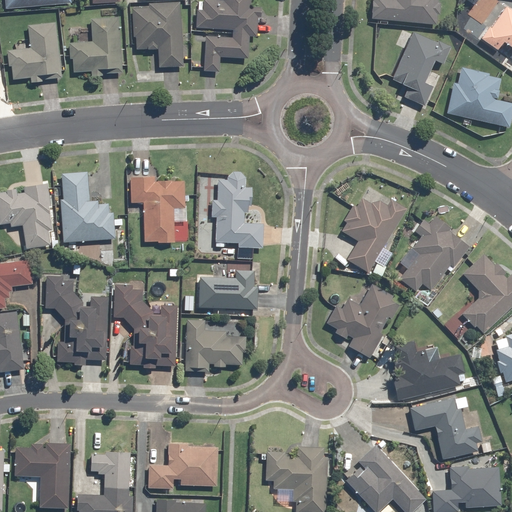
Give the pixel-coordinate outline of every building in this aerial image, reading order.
[(1,0),(2,9),(67,4),(66,0),(1,0)] [(220,0),(221,1),(196,0),(192,0),(191,28),(229,30),(229,39),(202,37),(200,71),(216,72),(217,58),(245,59),(247,37),(253,38),(254,18),(258,18),(258,7),(249,7),(249,0),(220,0)] [(369,0),(368,20),(434,26),(436,0),(369,0)] [(180,67),(177,2),(145,4),(145,8),(128,9),(130,52),(154,50),(155,69),(180,67)] [(511,12),(500,4),(476,39),(511,63),(511,12)] [(120,74),(116,17),(88,19),(89,41),(65,43),(66,60),(69,59),(70,74),(87,72),(88,76),(120,74)] [(59,79),(52,23),(24,26),(27,48),(3,51),(5,67),(8,67),(10,81),(26,79),(26,83),(59,79)] [(440,65),(448,46),(410,30),(388,82),(404,89),(400,98),(422,108),(431,87),(420,83),(430,60),(440,65)] [(450,83),(443,115),(507,129),(511,105),(511,103),(494,100),(499,78),(458,68),(454,84),(450,83)] [(235,248),(260,249),(260,225),(241,224),(242,213),(248,213),(249,188),(242,188),(243,178),(238,172),(229,171),(224,177),(224,180),(214,180),(214,201),(209,201),(208,217),(213,218),(212,248),(222,248),(222,244),(235,244),(235,248)] [(57,200),(60,243),(112,239),(110,213),(106,213),(106,204),(95,205),(94,201),(86,201),(84,172),(58,174),(60,200),(57,200)] [(151,177),(126,178),(127,203),(140,203),(141,244),(173,243),(172,223),(183,223),(182,180),(151,181),(151,177)] [(45,185),(0,192),(0,225),(7,224),(7,228),(20,226),(23,249),(47,246),(45,232),(49,232),(45,207),(49,207),(45,185)] [(344,261),(365,273),(404,209),(387,199),(383,206),(376,201),(367,204),(358,199),(353,207),(349,205),(339,222),(343,224),(338,232),(355,242),(344,261)] [(450,269),(467,247),(446,232),(448,229),(432,217),(426,224),(421,220),(412,232),(418,237),(397,264),(404,269),(395,280),(412,292),(418,284),(428,291),(447,266),(450,269)] [(479,335),(511,304),(511,277),(508,274),(504,277),(482,253),(459,275),(479,295),(459,314),(479,335)] [(26,260),(0,263),(0,309),(3,309),(1,299),(7,298),(6,293),(9,292),(8,287),(29,285),(26,260)] [(196,277),(195,308),(253,310),(254,286),(250,286),(251,271),(232,271),(232,279),(196,277)] [(103,361),(105,297),(87,296),(87,306),(82,306),(70,292),(70,281),(60,280),(60,277),(43,276),(42,309),(51,309),(62,321),(61,342),(54,342),(53,362),(71,362),(71,366),(83,367),(83,361),(103,361)] [(344,347),(367,359),(397,305),(388,301),(391,296),(369,284),(357,306),(344,299),(338,309),(332,306),(322,324),(333,330),(331,333),(347,342),(344,347)] [(152,366),(172,367),(174,306),(157,306),(157,315),(149,314),(150,311),(139,300),(139,290),(129,290),(130,285),(111,285),(110,318),(120,318),(131,330),(130,346),(127,346),(126,366),(140,366),(140,369),(152,369),(152,366)] [(0,372),(21,370),(13,312),(0,313),(0,372)] [(183,320),(181,372),(205,373),(205,365),(210,365),(210,368),(222,368),(222,365),(239,366),(239,354),(242,354),(243,336),(223,335),(223,332),(202,331),(202,320),(183,320)] [(511,333),(489,340),(501,383),(511,379),(511,333)] [(389,379),(394,401),(466,385),(459,353),(437,358),(435,346),(413,351),(411,341),(387,346),(394,378),(389,379)] [(451,398),(405,408),(411,433),(432,428),(439,460),(481,451),(476,426),(462,429),(458,408),(453,409),(451,398)] [(65,509),(67,444),(28,443),(27,448),(12,448),(11,476),(37,477),(36,508),(65,509)] [(145,465),(144,489),(170,490),(171,486),(213,488),(215,445),(165,443),(164,465),(145,465)] [(410,511),(424,499),(372,445),(353,463),(357,466),(341,481),(371,511),(376,511),(389,500),(400,511),(410,511)] [(291,511),(322,511),(324,448),(294,448),(294,452),(263,452),(263,481),(269,481),(269,491),(289,491),(288,502),(292,502),(291,511)] [(73,511),(128,511),(129,496),(125,496),(127,453),(88,451),(87,474),(100,475),(99,495),(74,494),(73,511)] [(428,491),(429,511),(455,511),(456,509),(498,506),(496,464),(446,468),(448,490),(428,491)] [(202,511),(202,502),(152,500),(151,511),(202,511)]
